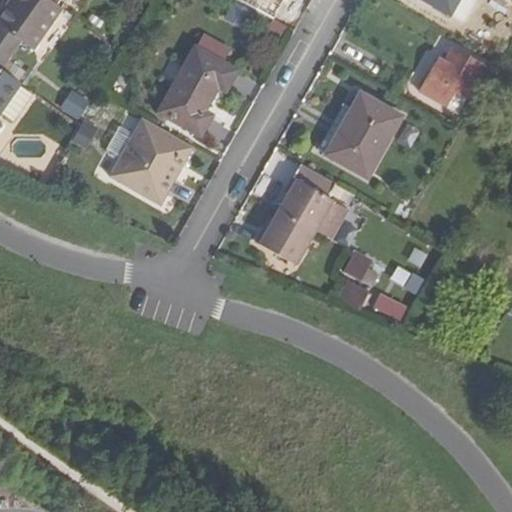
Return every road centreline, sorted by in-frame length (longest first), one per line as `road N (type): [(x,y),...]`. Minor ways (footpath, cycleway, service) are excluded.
road 1 (residential): [(176,287),(219,311),(314,343),(406,400),(472,467),(500,511)]
road 2 (residential): [(336,0),(176,287)]
road 3 (residential): [(176,287),(37,255),(0,236)]
